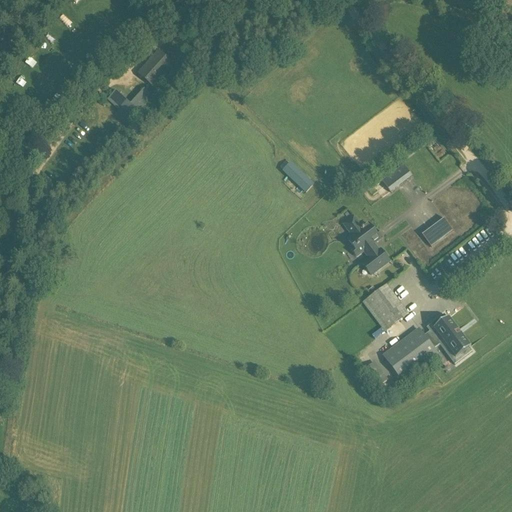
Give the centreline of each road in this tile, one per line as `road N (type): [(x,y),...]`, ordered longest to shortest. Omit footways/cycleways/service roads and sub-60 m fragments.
road 1 (track): [(48,511),(44,482),(0,456),(38,264),(66,216),(168,118),(190,85),(208,82)]
road 2 (track): [(208,82),(329,192),(329,208),(297,242),(353,291),(366,328),(382,339),(412,324)]
road 3 (track): [(511,203),(348,0)]
road 4 (track): [(0,208),(91,86)]
road 5 (track): [(91,86),(200,0)]
